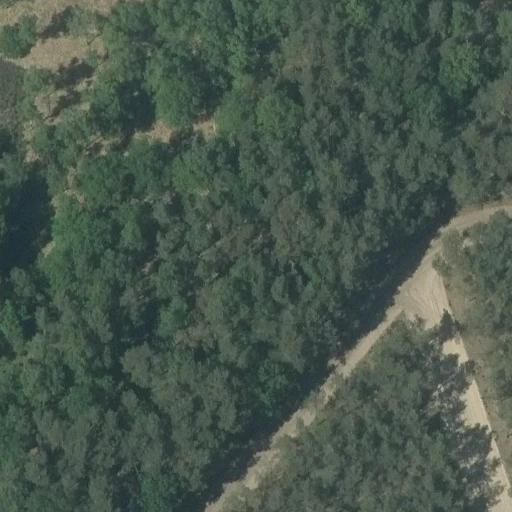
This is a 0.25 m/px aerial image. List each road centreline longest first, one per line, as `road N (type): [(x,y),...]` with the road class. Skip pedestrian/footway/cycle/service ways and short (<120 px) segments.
road 1 (track): [(209,511),(407,274),(464,234),(511,217)]
road 2 (track): [(407,274),(491,511)]
